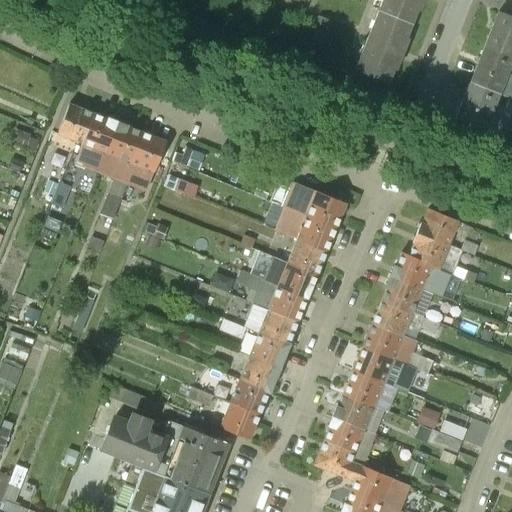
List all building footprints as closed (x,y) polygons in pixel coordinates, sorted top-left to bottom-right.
[(381,0),(378,9),(410,22),(419,0),(381,0)] [(410,22),(378,9),(355,68),(387,80),(397,56),(398,56),(402,46),(401,45),(410,22)] [(511,16),(499,11),(484,46),(511,57),(511,16)] [(329,20),(317,15),(310,36),(322,41),(329,20)] [(511,59),(511,57),(484,46),(469,81),(498,92),(511,98),(511,74),(506,73),(511,59)] [(498,92),(469,81),(455,115),(484,125),(498,92)] [(93,113),(68,104),(56,134),(81,143),(93,113)] [(106,119),(93,113),(81,143),(74,162),(98,171),(117,121),(107,117),(106,119)] [(127,125),(117,121),(98,171),(121,180),(123,174),(124,174),(129,162),(128,161),(140,132),(127,126),(127,125)] [(140,132),(128,161),(129,162),(124,174),(129,176),(127,182),(145,189),(151,175),(147,173),(148,169),(153,171),(165,141),(140,132)] [(201,153),(175,146),(171,160),(198,167),(201,153)] [(51,179),(47,178),(38,199),(50,204),(59,182),(63,172),(55,169),(51,179)] [(70,187),(59,182),(50,204),(61,208),(70,187)] [(315,193),(303,188),(297,203),(293,211),(294,211),(305,216),(335,228),(345,204),(315,192),(315,193)] [(297,203),(272,193),(269,202),(281,207),(293,212),(294,211),(293,211),(297,203)] [(108,194),(100,214),(112,219),(120,198),(108,194)] [(281,207),(269,202),(264,212),(276,217),(281,207)] [(126,206),(124,205),(120,213),(132,218),(136,210),(126,206)] [(457,221),(427,209),(421,224),(420,223),(416,233),(447,245),(457,221)] [(335,228),(305,216),(294,211),(293,212),(289,223),(301,228),(296,239),(325,251),(335,228)] [(156,228),(147,224),(143,232),(152,236),(156,228)] [(478,233),(468,229),(465,237),(475,241),(478,233)] [(447,245),(416,233),(412,242),(413,243),(408,256),(407,257),(430,266),(429,267),(447,274),(451,275),(455,266),(455,265),(457,261),(456,261),(460,251),(460,250),(447,245)] [(254,240),(243,235),(239,244),(251,248),(254,240)] [(103,242),(91,237),(87,245),(100,250),(103,242)] [(325,251),(296,239),(286,263),(316,275),(325,251)] [(477,246),(464,240),(460,250),(460,251),(473,256),(477,246)] [(430,266),(407,257),(408,256),(400,253),(395,267),(393,267),(389,276),(420,289),(429,267),(430,266)] [(286,263),(273,257),(264,280),(306,298),(316,275),(286,263)] [(455,266),(451,275),(462,280),(466,271),(455,266)] [(248,274),(240,271),(235,283),(243,286),(248,274)] [(306,298),(264,280),(248,274),(243,286),(257,292),(253,303),(267,309),(297,321),(306,298)] [(451,275),(447,274),(443,283),(458,289),(462,280),(451,275)] [(420,289),(389,276),(385,286),(387,287),(381,300),(411,312),(420,289)] [(411,312),(381,300),(371,324),(401,336),(411,312)] [(436,311),(425,307),(421,317),(432,321),(436,311)] [(297,321),(267,309),(257,333),(287,345),(288,343),(297,321)] [(238,315),(228,311),(224,319),(237,324),(240,319),(238,315)] [(421,317),(417,328),(434,335),(438,324),(432,321),(421,317)] [(245,328),(224,320),(220,330),(241,338),(245,328)] [(401,336),(371,324),(362,347),(391,359),(402,363),(404,364),(405,364),(414,340),(401,336)] [(287,345),(257,333),(245,327),(245,328),(241,338),(236,350),(248,355),(248,356),(280,369),(280,368),(279,368),(283,360),(282,360),(289,344),(288,343),(287,345)] [(391,359),(362,347),(352,371),(382,383),(391,359)] [(280,369),(248,356),(238,379),(268,391),(268,393),(269,393),(275,377),(276,377),(279,369),(279,370),(280,369)] [(225,364),(213,359),(210,368),(221,372),(225,364)] [(0,360),(0,390),(11,394),(19,366),(0,360)] [(416,368),(405,364),(404,364),(402,363),(398,374),(410,379),(413,371),(414,372),(416,368)] [(382,383),(352,371),(342,394),(372,406),(382,383)] [(268,391),(238,379),(229,403),(259,415),(268,393),(268,391)] [(157,403),(119,387),(113,400),(152,415),(157,403)] [(212,396),(194,389),(190,399),(207,406),(212,396)] [(372,406),(342,394),(337,407),(336,407),(332,417),(363,429),(372,406)] [(259,415),(229,403),(224,414),(212,408),(206,422),(249,439),(259,415)] [(132,414),(117,409),(104,442),(100,451),(101,452),(120,459),(208,493),(227,444),(166,420),(160,435),(145,429),(148,420),(132,414)] [(363,429),(332,417),(328,426),(329,427),(324,440),(353,452),(353,453),(365,457),(374,434),(363,429)] [(3,420),(0,427),(0,453),(12,424),(3,420)] [(465,429),(444,421),(439,432),(461,440),(465,429)] [(102,438),(87,432),(82,444),(100,451),(104,442),(101,441),(102,438)] [(460,441),(439,433),(435,444),(455,453),(460,441)] [(353,452),(324,440),(317,456),(313,465),(354,481),(360,466),(361,467),(365,457),(353,453),(353,452)] [(100,451),(82,444),(70,475),(89,482),(101,452),(100,451)] [(120,459),(101,452),(89,482),(108,490),(120,459)] [(200,511),(208,493),(120,459),(108,490),(99,511),(200,511)] [(9,478),(0,500),(0,501),(2,503),(4,503),(4,504),(11,507),(12,507),(26,470),(14,466),(9,478)] [(361,467),(360,466),(354,481),(350,491),(398,511),(399,511),(409,486),(361,467)] [(0,500),(9,478),(0,474),(0,500)] [(397,511),(398,511),(350,491),(345,504),(343,504),(339,511),(397,511)]
